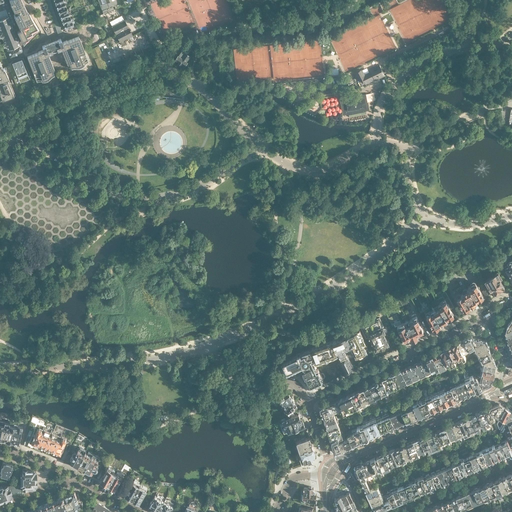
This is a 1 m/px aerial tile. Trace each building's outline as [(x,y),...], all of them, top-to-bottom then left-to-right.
[(28,14),(21,0),(9,0),(10,2),(10,3),(15,14),(13,15),(20,29),(17,31),(22,41),(27,38),(26,36),(32,33),(31,31),(38,28),(31,17),(28,18),(27,15),(28,14)] [(65,5),(65,3),(65,1),(66,1),(65,0),(64,0),(55,3),(57,8),(65,5)] [(120,0),(119,0),(97,0),(103,13),(121,4),(120,0)] [(70,9),(69,7),(67,8),(67,7),(66,7),(65,5),(57,8),(59,13),(70,9)] [(23,52),(13,27),(9,16),(6,9),(0,11),(0,32),(10,57),(23,52)] [(69,15),(68,13),(69,13),(69,12),(70,12),(70,9),(59,13),(61,18),(69,15)] [(73,19),(72,17),(71,18),(71,17),(70,17),(69,15),(61,18),(63,23),(73,19)] [(128,28),(125,22),(124,20),(122,15),(109,22),(112,26),(111,27),(116,34),(128,28)] [(73,25),(72,23),(73,22),(74,21),(73,19),(63,23),(65,28),(73,25)] [(77,28),(76,25),(75,24),(73,25),(65,28),(67,32),(77,28)] [(132,35),(128,28),(116,34),(120,42),(132,35)] [(27,48),(39,36),(37,34),(25,46),(27,48)] [(54,75),(46,54),(52,52),(63,48),(71,68),(72,68),(73,68),(74,68),(75,68),(77,68),(78,68),(79,68),(80,68),(81,67),(82,67),(83,66),(84,65),(85,64),(86,63),(87,62),(88,62),(79,36),(67,41),(67,40),(62,42),(60,39),(58,40),(58,39),(44,45),(42,46),(43,49),(42,49),(43,50),(38,51),(38,52),(27,56),(37,82),(38,81),(39,81),(40,81),(41,81),(42,81),(44,81),(46,81),(47,80),(48,80),(49,79),(50,78),(51,77),(52,76),(53,76),(53,75),(54,75)] [(97,46),(90,49),(99,72),(106,69),(97,46)] [(178,56),(175,60),(179,62),(181,64),(185,66),(187,62),(191,56),(187,54),(188,52),(190,50),(187,49),(185,52),(182,50),(181,52),(178,56)] [(33,79),(23,53),(13,57),(14,59),(8,61),(8,63),(18,88),(22,86),(20,83),(27,81),(29,80),(31,83),(33,82),(32,79),(33,79)] [(0,101),(1,99),(3,99),(5,100),(7,97),(8,96),(11,97),(12,95),(13,94),(13,93),(14,91),(11,90),(7,78),(8,77),(6,73),(11,71),(8,66),(3,68),(0,68),(0,101)] [(356,72),(353,73),(353,74),(356,79),(361,77),(364,83),(367,82),(368,83),(384,75),(383,72),(381,68),(381,67),(380,66),(377,67),(377,69),(374,71),(374,69),(370,71),(371,72),(369,72),(364,75),(362,69),(360,70),(356,71),(356,72)] [(354,83),(350,75),(346,77),(350,85),(354,83)] [(369,110),(366,94),(362,95),(362,94),(346,97),(346,98),(342,99),(345,114),(349,113),(349,114),(365,111),(365,110),(369,110)] [(511,260),(510,257),(506,260),(507,262),(503,264),(511,280),(511,260)] [(504,287),(501,281),(502,280),(498,271),(489,277),(485,280),(490,287),(492,288),(494,293),(504,287)] [(484,297),(475,282),(474,282),(470,284),(470,286),(469,287),(469,288),(477,301),(479,300),(481,300),(483,299),(483,297),(484,297)] [(477,302),(477,301),(469,288),(467,289),(464,289),(463,290),(462,291),(463,293),(471,306),(477,302)] [(471,306),(463,293),(461,294),(459,293),(457,294),(456,296),(456,297),(457,298),(464,311),(465,311),(466,312),(469,310),(468,309),(472,307),(471,306)] [(454,315),(446,301),(444,299),(439,302),(440,303),(438,304),(438,305),(446,319),(447,319),(454,315)] [(438,305),(434,307),(434,308),(432,310),(433,310),(441,324),(443,322),(445,323),(447,322),(447,320),(447,319),(446,319),(438,305)] [(441,324),(433,310),(430,312),(430,310),(425,313),(434,329),(441,325),(441,324)] [(411,338),(404,323),(403,322),(401,323),(395,311),(387,315),(395,331),(399,329),(404,340),(405,341),(409,339),(411,338)] [(425,314),(421,316),(431,333),(434,331),(425,314)] [(423,331),(418,319),(417,319),(416,316),(412,318),(410,319),(410,320),(418,335),(420,334),(423,332),(423,331)] [(387,339),(384,333),(386,332),(386,331),(387,331),(387,330),(388,329),(388,328),(387,328),(387,327),(386,327),(386,326),(385,326),(384,326),(383,326),(384,326),(383,325),(382,324),(381,325),(379,319),(361,327),(366,339),(370,338),(375,350),(389,344),(387,339)] [(418,335),(410,320),(408,321),(404,323),(411,338),(412,340),(418,336),(418,335)] [(369,350),(362,336),(362,335),(360,329),(357,331),(356,329),(353,331),(341,337),(342,337),(340,338),(337,339),(345,356),(347,360),(349,359),(348,358),(349,358),(349,359),(350,359),(349,359),(348,355),(351,353),(354,352),(356,356),(364,352),(367,351),(369,350)] [(485,340),(481,339),(481,338),(478,337),(477,338),(472,336),(470,335),(468,336),(472,344),(474,343),(477,344),(485,341),(485,340)] [(472,344),(468,336),(463,339),(469,349),(474,347),(472,344)] [(325,376),(323,373),(322,373),(320,373),(318,368),(317,368),(313,360),(314,360),(315,362),(324,359),(325,361),(329,359),(328,357),(338,354),(337,351),(338,351),(341,357),(339,358),(339,359),(339,360),(339,359),(341,362),(340,362),(340,363),(341,363),(343,366),(343,367),(345,370),(344,371),(345,371),(346,371),(347,370),(347,371),(349,372),(351,371),(352,369),(352,368),(353,368),(353,367),(351,363),(352,363),(351,363),(350,359),(349,359),(349,358),(348,358),(349,359),(347,360),(345,356),(337,339),(304,351),(297,354),(296,353),(293,355),(293,356),(282,361),(283,361),(282,361),(287,372),(298,367),(299,370),(300,370),(300,369),(301,369),(301,368),(303,369),(303,370),(303,371),(303,372),(310,386),(323,380),(323,378),(324,378),(325,376)] [(469,349),(463,339),(458,342),(463,352),(469,349)] [(485,341),(477,344),(474,345),(475,346),(474,346),(477,352),(488,347),(485,341)] [(463,352),(458,342),(451,345),(460,359),(463,358),(464,359),(467,358),(463,352)] [(460,359),(451,345),(445,349),(454,364),(457,363),(456,361),(460,359)] [(490,352),(490,351),(488,347),(477,352),(479,357),(490,352)] [(454,364),(445,349),(438,352),(447,365),(450,364),(451,365),(454,364)] [(447,365),(438,352),(432,355),(440,368),(444,366),(444,367),(447,365)] [(493,358),(490,352),(479,357),(482,363),(483,362),(493,358)] [(440,368),(432,355),(426,358),(433,371),(440,368)] [(434,373),(433,371),(426,358),(419,361),(426,374),(431,372),(432,374),(434,373)] [(496,365),(494,360),(493,358),(483,362),(484,364),(496,367),(496,365)] [(426,374),(419,361),(413,364),(420,377),(426,374)] [(420,377),(413,364),(407,367),(414,380),(420,377)] [(494,372),(496,367),(484,364),(483,364),(483,365),(481,364),(481,366),(480,366),(480,367),(480,368),(481,368),(481,369),(482,369),(494,372)] [(414,380),(407,367),(401,370),(407,384),(414,380)] [(493,377),(494,372),(482,369),(481,369),(479,374),(493,377)] [(408,384),(407,384),(401,370),(394,373),(401,387),(408,384)] [(401,387),(394,373),(388,376),(395,390),(401,387)] [(493,377),(479,374),(476,373),(476,375),(477,378),(478,380),(480,380),(480,381),(491,383),(493,377)] [(395,390),(388,376),(382,379),(388,393),(395,390)] [(479,381),(478,380),(477,378),(474,379),(473,376),(470,377),(470,379),(476,392),(482,389),(479,381)] [(388,393),(382,379),(376,382),(382,396),(388,393)] [(476,392),(470,379),(465,381),(471,394),(476,392)] [(471,394),(465,381),(461,383),(466,396),(471,394)] [(491,383),(480,381),(479,381),(482,389),(491,385),(491,383)] [(382,396),(376,382),(370,385),(376,398),(382,396)] [(466,396),(461,383),(456,385),(461,398),(466,396)] [(376,398),(370,385),(363,388),(369,401),(370,401),(376,398)] [(461,398),(456,385),(451,387),(451,388),(456,400),(461,398)] [(369,401),(363,388),(357,391),(363,404),(369,401)] [(456,400),(451,388),(445,390),(450,403),(456,400)] [(450,403),(445,390),(438,393),(444,406),(450,403)] [(363,404),(357,391),(351,393),(357,406),(363,404)] [(282,406),(293,399),(291,395),(289,392),(286,394),(285,393),(283,394),(283,393),(282,392),(275,396),(275,397),(275,398),(275,399),(275,400),(276,400),(276,401),(277,401),(278,401),(278,400),(279,401),(282,406)] [(444,405),(438,393),(437,392),(431,394),(432,396),(437,408),(444,405)] [(358,409),(357,406),(351,393),(345,396),(350,409),(352,411),(358,409)] [(437,408),(432,396),(431,396),(430,394),(424,397),(425,399),(424,399),(425,399),(430,411),(437,408)] [(350,409),(345,396),(338,399),(338,400),(342,407),(344,412),(350,409)] [(425,399),(424,399),(424,397),(418,400),(424,414),(430,411),(425,399)] [(294,407),(297,405),(296,402),(295,402),(293,399),(282,406),(285,410),(287,409),(289,412),(295,408),(294,407)] [(342,407),(338,400),(326,405),(329,413),(342,407)] [(424,414),(418,400),(415,401),(416,403),(412,405),(413,406),(418,417),(424,414)] [(494,416),(500,404),(499,403),(499,404),(489,408),(494,418),(495,416),(494,416)] [(499,418),(505,407),(500,404),(494,416),(495,416),(499,418)] [(329,413),(326,405),(323,407),(322,407),(321,407),(321,408),(321,409),(320,409),(320,410),(321,411),(323,418),(330,416),(329,413)] [(418,417),(413,406),(407,409),(412,419),(418,417)] [(504,422),(511,410),(505,407),(499,418),(499,419),(504,422)] [(494,418),(489,408),(483,410),(488,422),(489,422),(494,420),(494,418)] [(412,419),(407,409),(402,411),(401,411),(406,422),(412,419)] [(406,422),(401,411),(402,411),(402,410),(395,413),(400,424),(406,422)] [(488,422),(483,410),(477,413),(482,424),(484,428),(487,427),(485,423),(488,422)] [(511,422),(511,421),(511,419),(511,410),(504,422),(499,430),(500,433),(504,431),(508,423),(511,422)] [(400,424),(395,413),(390,415),(395,427),(400,424)] [(482,424),(477,413),(471,416),(476,428),(478,431),(480,430),(479,426),(482,424)] [(305,425),(302,418),(301,419),(299,414),(283,419),(285,425),(284,426),(284,428),(285,430),(285,431),(287,431),(288,431),(289,431),(289,432),(294,430),(294,431),(295,430),(296,430),(297,430),(298,430),(299,429),(300,429),(299,427),(305,425)] [(337,419),(335,415),(334,414),(330,416),(323,418),(325,424),(337,419)] [(395,427),(390,415),(388,416),(388,414),(375,419),(374,420),(375,421),(374,421),(369,423),(369,421),(362,424),(363,426),(368,438),(395,427)] [(476,428),(471,416),(464,418),(471,434),(474,432),(473,429),(476,428)] [(471,434),(464,418),(458,421),(463,434),(465,436),(471,434)] [(339,425),(337,419),(325,424),(328,430),(339,425)] [(0,438),(5,440),(9,424),(9,422),(0,420),(0,438)] [(273,423),(280,440),(287,438),(280,421),(273,423)] [(463,434),(458,421),(451,424),(457,436),(463,434)] [(21,433),(20,433),(21,429),(22,429),(22,427),(22,426),(17,424),(17,423),(14,422),(13,424),(9,422),(9,424),(5,440),(13,442),(14,443),(15,443),(17,443),(18,443),(20,434),(21,433)] [(457,436),(451,424),(445,427),(451,439),(455,438),(455,439),(458,438),(457,436)] [(341,431),(339,425),(328,430),(330,436),(341,431)] [(368,438),(363,426),(360,427),(359,426),(357,427),(357,428),(358,429),(363,441),(368,438)] [(451,439),(445,427),(439,429),(445,442),(448,440),(449,442),(452,441),(451,439)] [(61,454),(66,441),(66,438),(39,428),(37,429),(32,442),(40,446),(40,447),(42,448),(44,447),(52,450),(52,452),(54,453),(56,452),(61,454)] [(363,441),(358,429),(357,428),(352,430),(352,431),(357,443),(363,441)] [(445,442),(439,429),(432,432),(439,446),(442,445),(441,443),(445,442)] [(357,443),(352,431),(352,430),(346,432),(348,438),(352,446),(357,443)] [(343,437),(341,431),(330,436),(332,442),(337,440),(343,437)] [(439,446),(432,432),(426,435),(433,450),(439,447),(439,446)] [(433,450),(426,435),(419,438),(425,451),(429,449),(430,451),(433,450)] [(313,447),(310,436),(296,441),(299,452),(313,447)] [(352,446),(348,438),(345,439),(344,438),(343,439),(343,440),(347,448),(352,446)] [(425,451),(419,438),(413,440),(419,453),(423,451),(424,453),(426,452),(425,451)] [(337,442),(337,440),(332,442),(334,451),(334,452),(336,452),(341,450),(337,442)] [(347,448),(343,440),(340,441),(337,442),(341,450),(347,448)] [(419,453),(413,440),(407,443),(413,457),(414,458),(420,456),(419,453)] [(511,450),(510,447),(507,440),(505,441),(505,442),(502,444),(506,455),(510,453),(511,453),(511,452),(511,450)] [(506,455),(502,444),(501,442),(498,444),(499,445),(496,446),(501,458),(506,455)] [(413,457),(407,443),(401,446),(406,458),(410,457),(411,459),(413,457)] [(501,458),(496,446),(495,445),(492,446),(492,448),(489,449),(494,460),(498,459),(501,458)] [(407,460),(406,458),(401,446),(394,449),(400,461),(404,460),(405,461),(407,460)] [(85,469),(93,454),(88,451),(88,453),(85,452),(86,450),(80,447),(79,448),(78,448),(77,448),(76,452),(75,451),(73,454),(72,454),(72,455),(68,454),(65,460),(69,462),(69,461),(71,462),(85,469)] [(315,457),(314,454),(315,453),(313,447),(299,452),(301,459),(300,459),(302,464),(306,462),(306,463),(308,462),(309,462),(312,461),(311,460),(314,459),(314,457),(315,457)] [(494,460),(489,449),(489,448),(486,449),(487,450),(483,452),(488,463),(491,462),(494,461),(494,460)] [(400,461),(394,449),(389,451),(395,463),(396,467),(401,464),(400,461)] [(488,463),(483,452),(483,450),(479,451),(480,453),(477,454),(482,466),(485,464),(486,464),(487,463),(488,463)] [(395,463),(389,451),(383,454),(389,466),(390,468),(394,466),(393,464),(395,463)] [(482,466),(477,454),(476,453),(470,456),(475,469),(482,466)] [(99,464),(98,463),(97,463),(100,457),(93,454),(85,469),(92,473),(94,469),(95,469),(96,469),(97,469),(98,469),(98,468),(98,467),(97,466),(99,464)] [(389,466),(383,454),(377,456),(383,469),(383,470),(390,468),(389,466)] [(383,469),(377,456),(371,459),(376,471),(380,470),(381,473),(384,471),(383,470),(383,469)] [(475,469),(470,456),(467,457),(467,458),(464,460),(469,471),(473,470),(475,469)] [(469,471),(464,460),(463,458),(460,460),(461,461),(458,462),(463,474),(469,471)] [(376,471),(371,459),(365,461),(370,472),(372,472),(373,473),(376,471)] [(0,473),(9,476),(12,463),(2,461),(0,469),(0,473)] [(371,474),(370,472),(365,461),(360,464),(365,475),(367,474),(368,475),(371,474)] [(463,474),(458,462),(452,465),(457,476),(463,474)] [(365,475),(360,464),(355,466),(355,467),(355,468),(353,469),(352,470),(357,479),(360,478),(361,480),(366,478),(365,475)] [(455,477),(457,476),(452,465),(448,467),(453,478),(455,477)] [(108,485),(115,473),(116,471),(110,467),(108,469),(101,481),(108,485)] [(453,478),(448,467),(442,469),(447,481),(450,479),(450,480),(452,479),(453,478)] [(36,486),(36,474),(36,472),(35,472),(35,471),(31,469),(27,469),(26,468),(23,468),(22,469),(22,474),(20,474),(20,483),(20,484),(22,484),(22,489),(23,490),(26,490),(27,489),(27,488),(31,488),(35,486),(36,486)] [(447,481),(442,469),(437,471),(442,483),(447,481)] [(442,483),(437,471),(432,474),(437,486),(442,483)] [(115,489),(122,477),(121,477),(123,475),(118,472),(117,474),(115,473),(108,485),(115,489)] [(431,488),(426,476),(425,474),(420,476),(426,490),(431,488)] [(437,486),(432,474),(426,476),(431,488),(434,486),(437,486)] [(511,487),(511,481),(509,474),(503,476),(508,488),(511,486),(511,488),(511,487)] [(426,490),(420,476),(415,479),(416,481),(420,492),(421,492),(426,490)] [(509,490),(508,488),(503,476),(497,479),(502,491),(505,490),(505,492),(509,490)] [(366,478),(361,480),(363,486),(364,486),(368,484),(370,483),(367,477),(366,478)] [(420,492),(416,481),(415,479),(414,478),(412,479),(413,481),(409,482),(408,480),(406,481),(407,483),(403,485),(409,498),(420,492)] [(503,493),(502,491),(497,479),(491,482),(496,494),(499,492),(500,494),(503,493)] [(133,498),(141,484),(142,482),(140,480),(139,482),(135,480),(133,483),(126,495),(126,496),(130,498),(131,497),(133,498)] [(140,502),(146,490),(147,488),(143,486),(144,483),(142,482),(141,484),(133,498),(135,500),(136,501),(138,503),(139,502),(140,502)] [(496,494),(491,482),(485,484),(490,496),(493,495),(494,497),(497,495),(496,494)] [(22,489),(22,484),(20,484),(20,483),(7,485),(11,493),(22,489)] [(409,498),(403,485),(403,483),(401,484),(402,486),(397,487),(398,488),(403,500),(409,498)] [(490,496),(485,484),(479,487),(484,499),(487,497),(488,499),(491,498),(490,496)] [(11,493),(7,485),(2,487),(2,485),(0,485),(0,500),(12,496),(11,493)] [(379,492),(377,487),(371,489),(366,491),(368,496),(379,492)] [(484,499),(479,487),(473,489),(478,501),(484,499)] [(403,500),(398,488),(392,490),(398,502),(403,500)] [(478,501),(473,489),(468,492),(473,504),(478,501)] [(398,502),(392,490),(390,491),(391,492),(387,493),(390,499),(392,505),(398,502)] [(83,504),(82,502),(81,501),(80,499),(78,500),(75,492),(64,496),(70,511),(72,511),(76,511),(75,509),(82,506),(83,504)] [(358,511),(355,503),(349,492),(341,496),(335,498),(334,499),(336,502),(335,502),(334,502),(335,503),(336,505),(335,506),(337,511),(358,511)] [(371,502),(381,496),(379,492),(368,496),(371,502)] [(473,504),(468,492),(462,494),(467,506),(473,504)] [(315,493),(303,493),(302,493),(301,500),(311,501),(316,501),(316,493),(315,493)] [(467,506),(462,494),(456,497),(461,509),(467,506)] [(70,511),(64,496),(57,499),(62,511),(70,511)] [(156,511),(157,511),(164,501),(163,500),(163,499),(162,499),(161,498),(160,498),(159,498),(155,496),(152,501),(151,501),(150,502),(150,503),(151,503),(148,508),(153,510),(153,511),(154,511),(155,511),(156,511)] [(381,496),(371,502),(373,506),(384,502),(381,496)] [(461,509),(456,497),(451,499),(456,511),(458,510),(459,511),(460,511),(462,511),(461,509)] [(62,511),(57,499),(50,502),(54,511),(62,511)] [(377,511),(392,505),(390,499),(384,502),(373,506),(375,511),(377,511)] [(456,511),(451,499),(445,502),(448,511),(456,511)] [(171,511),(173,506),(169,504),(169,503),(168,502),(167,502),(166,502),(164,501),(157,511),(171,511)] [(54,511),(50,502),(44,504),(47,511),(54,511)] [(91,511),(97,511),(102,505),(97,502),(91,511)] [(448,511),(445,502),(439,504),(442,511),(448,511)]
